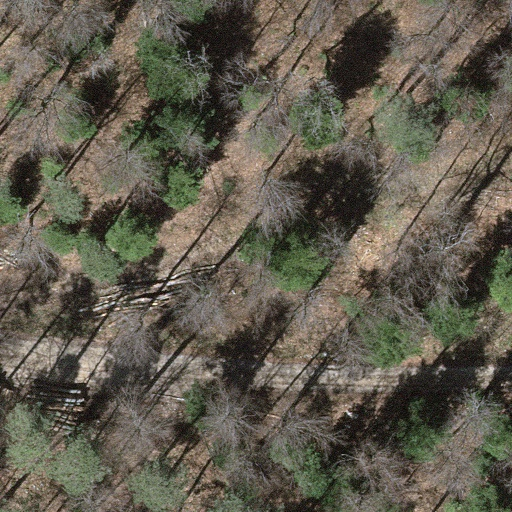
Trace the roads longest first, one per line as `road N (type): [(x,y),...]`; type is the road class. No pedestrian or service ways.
road 1 (track): [(511,145),(103,255),(0,305)]
road 2 (track): [(511,364),(0,353)]
